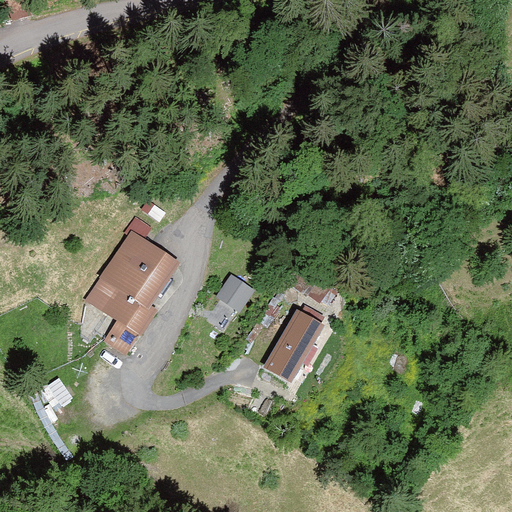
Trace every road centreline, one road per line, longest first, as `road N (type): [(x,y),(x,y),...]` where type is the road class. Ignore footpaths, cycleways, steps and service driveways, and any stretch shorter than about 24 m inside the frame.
road 1 (track): [(358,0),(346,48),(227,181),(139,380),(152,402),(179,400),(246,368)]
road 2 (unclassified): [(227,0),(79,21),(0,52)]
